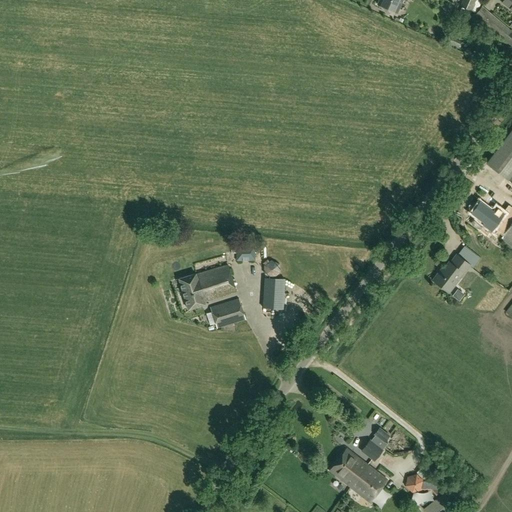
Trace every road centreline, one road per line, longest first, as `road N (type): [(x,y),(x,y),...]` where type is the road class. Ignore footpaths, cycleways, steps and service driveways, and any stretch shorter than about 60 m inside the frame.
road 1 (unclassified): [(212,511),(234,458),(426,211),(511,85)]
road 2 (unknown): [(238,265),(268,352),(291,382),(366,435)]
